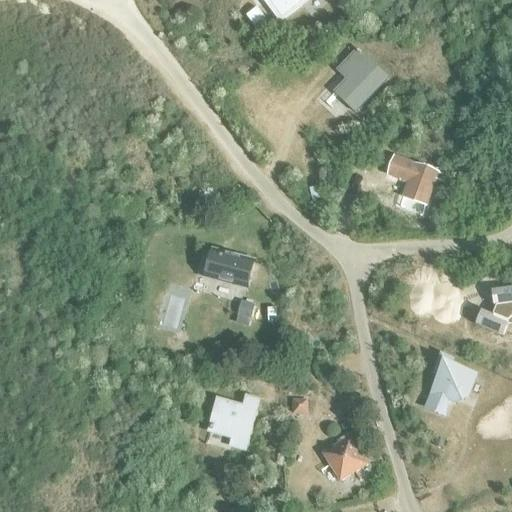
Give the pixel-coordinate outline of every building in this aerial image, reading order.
[(267,0),(281,18),(303,0),(267,0)] [(246,17),(254,27),(264,19),(257,9),(246,17)] [(334,95),(354,114),(387,79),(357,51),(343,66),(352,76),(334,95)] [(409,183),(403,199),(425,207),(435,181),(442,184),(444,177),(395,159),(389,176),(409,183)] [(471,163),(457,170),(463,182),(477,175),(471,163)] [(318,188),(307,191),(310,202),(321,199),(318,188)] [(210,252),(203,280),(247,291),(254,263),(210,252)] [(511,288),(488,287),(468,325),(468,341),(499,342),(500,327),(511,319),(511,288)] [(241,304),(237,317),(250,321),(253,307),(241,304)] [(439,377),(432,394),(430,393),(424,411),(444,418),(449,401),(451,402),(455,392),(468,397),(476,377),(449,367),(452,361),(441,357),(434,375),(439,377)] [(231,448),(245,452),(259,403),(247,399),(244,409),(218,402),(209,431),(233,438),(231,448)] [(294,415),(306,415),(307,403),(295,403),(294,415)] [(337,443),(339,446),(323,456),(340,483),(367,466),(354,444),(357,442),(351,434),(337,443)] [(433,447),(443,450),(446,441),(435,438),(433,447)]
